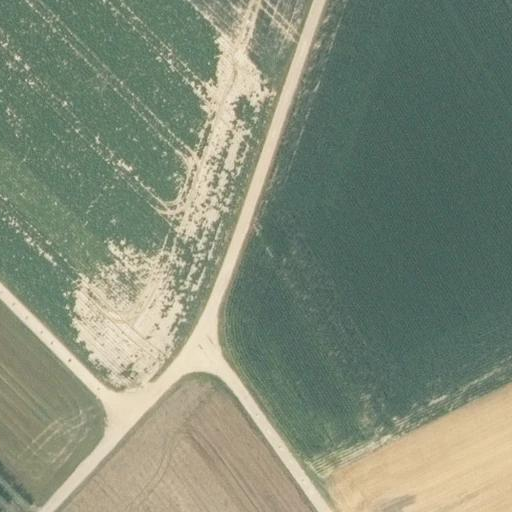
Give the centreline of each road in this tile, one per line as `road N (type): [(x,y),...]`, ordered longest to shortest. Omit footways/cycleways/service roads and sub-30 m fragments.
road 1 (unclassified): [(200,343),(317,0)]
road 2 (unclassified): [(323,511),(200,343)]
road 3 (unclassified): [(128,418),(0,289)]
road 4 (unclassified): [(128,418),(41,511)]
